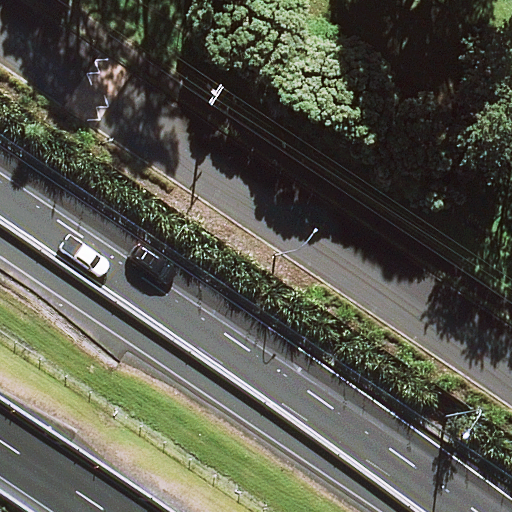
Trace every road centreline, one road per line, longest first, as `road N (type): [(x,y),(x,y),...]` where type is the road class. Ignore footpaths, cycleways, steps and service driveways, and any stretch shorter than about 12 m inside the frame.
road 1 (residential): [(511,368),(0,25)]
road 2 (motorway): [(0,219),(445,511)]
road 3 (motorway): [(108,511),(0,437)]
